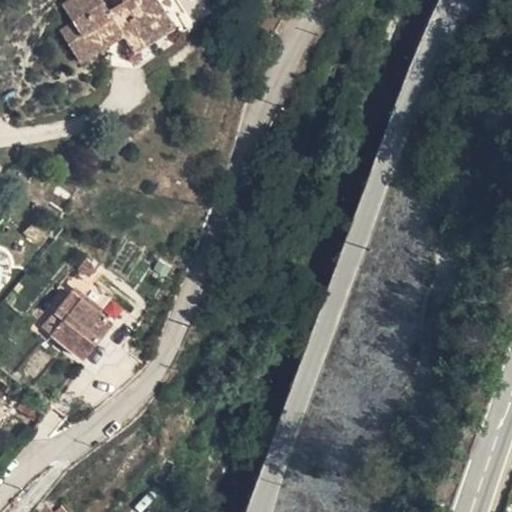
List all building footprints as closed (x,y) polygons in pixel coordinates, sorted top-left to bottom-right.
[(76,66),(99,53),(111,18),(112,9),(111,10),(104,0),(69,0),(64,4),(76,26),(60,35),(76,66)] [(111,18),(99,53),(112,45),(110,39),(120,32),(131,52),(176,26),(160,0),(125,0),(126,1),(112,9),(111,18)] [(41,227),(30,218),(24,225),(36,235),(41,227)] [(38,315),(55,331),(80,298),(90,305),(105,287),(72,261),(56,279),(62,284),(38,315)] [(80,298),(55,331),(84,356),(109,321),(90,305),(80,298)]
